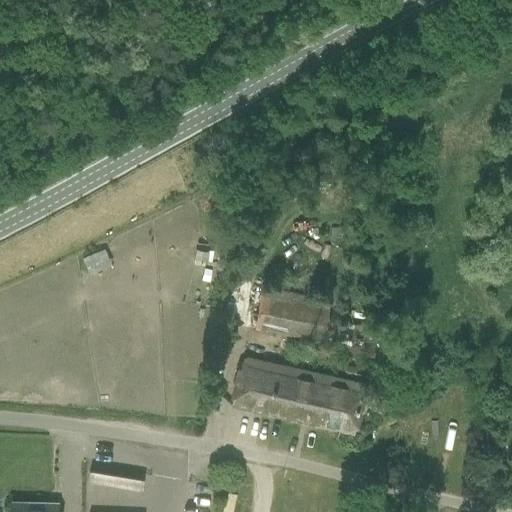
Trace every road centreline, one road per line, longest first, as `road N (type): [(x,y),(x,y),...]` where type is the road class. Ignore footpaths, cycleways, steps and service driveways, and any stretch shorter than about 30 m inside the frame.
road 1 (unclassified): [(495,511),(189,442),(0,418)]
road 2 (tertiary): [(0,225),(415,0)]
